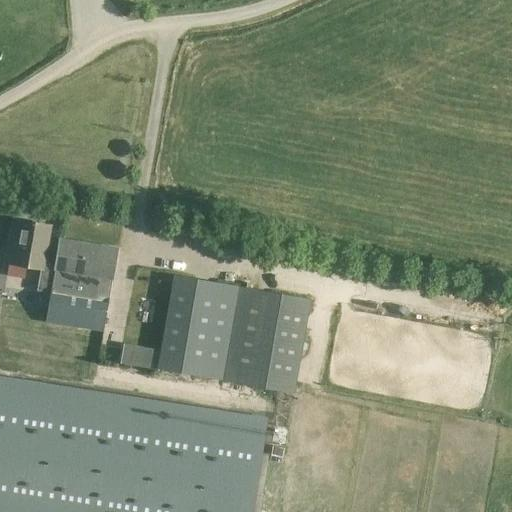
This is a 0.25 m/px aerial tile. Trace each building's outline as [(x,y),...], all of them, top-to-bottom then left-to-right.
[(13,242),(10,264),(42,269),(38,290),(51,293),(55,266),(44,264),(50,226),(21,221),(17,243),(13,242)] [(51,293),(46,322),(100,331),(104,331),(108,307),(109,299),(108,299),(107,302),(95,300),(99,277),(113,279),(117,250),(111,249),(102,247),(101,251),(96,250),(84,248),(76,246),(76,245),(76,243),(71,242),(63,241),(60,240),(55,266),(51,293)] [(162,357),(160,370),(161,370),(223,380),(239,287),(177,276),(163,357),(162,357)] [(308,298),(239,287),(223,380),(291,392),(308,298)] [(162,357),(124,350),(121,364),(160,370),(162,357)] [(0,381),(0,511),(252,511),(265,416),(0,381)]
